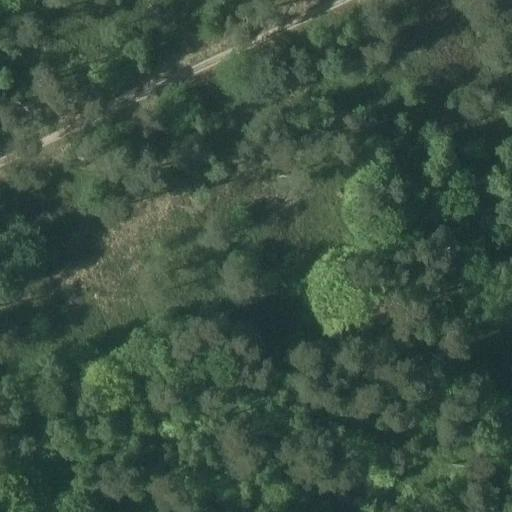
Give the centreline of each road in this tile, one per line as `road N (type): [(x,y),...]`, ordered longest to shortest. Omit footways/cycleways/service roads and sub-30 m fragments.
road 1 (track): [(38,144),(67,163),(95,168),(323,153),(381,172),(392,213),(396,326),(462,417),(486,511)]
road 2 (track): [(0,162),(342,0)]
road 3 (track): [(511,228),(381,172)]
